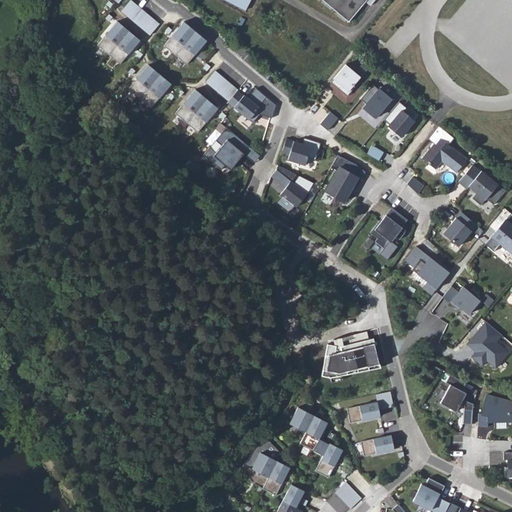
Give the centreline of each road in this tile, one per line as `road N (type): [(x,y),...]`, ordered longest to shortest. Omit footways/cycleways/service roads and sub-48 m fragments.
road 1 (unclassified): [(0,316),(34,346),(68,454),(108,511)]
road 2 (residential): [(421,456),(375,294),(329,261)]
road 3 (residential): [(329,261),(248,206),(285,112)]
road 4 (residential): [(285,112),(218,40),(160,0)]
road 5 (residential): [(387,179),(285,112)]
